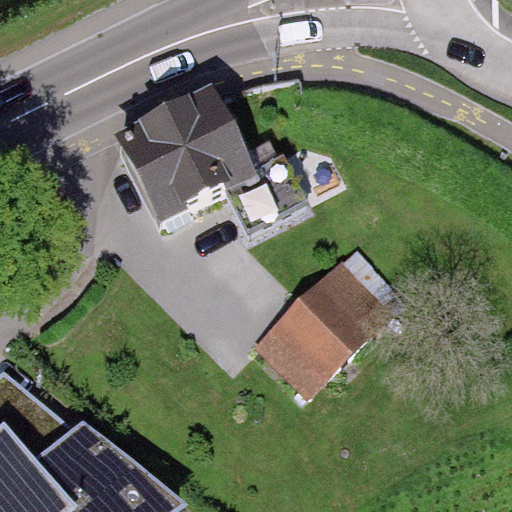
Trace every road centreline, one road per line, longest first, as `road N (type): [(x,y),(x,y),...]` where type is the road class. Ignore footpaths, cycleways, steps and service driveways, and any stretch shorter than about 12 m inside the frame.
road 1 (residential): [(74,92),(103,147),(25,326),(0,345)]
road 2 (primary): [(74,92),(205,34),(311,0)]
